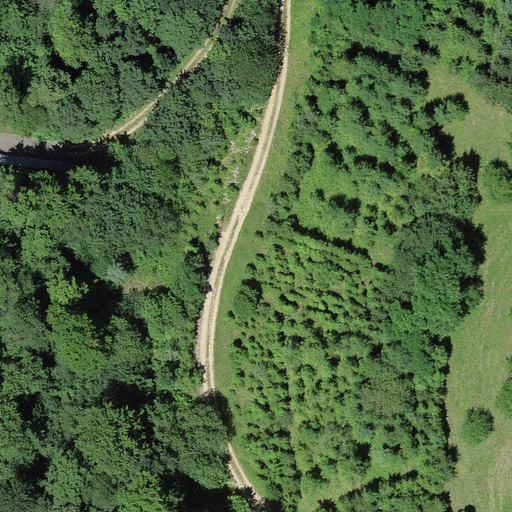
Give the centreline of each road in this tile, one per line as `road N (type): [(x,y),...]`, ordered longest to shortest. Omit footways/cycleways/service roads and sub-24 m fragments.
road 1 (track): [(259,511),(220,440),(205,360),(207,285),(273,118),(289,0)]
road 2 (track): [(225,0),(133,128),(79,156),(0,150)]
